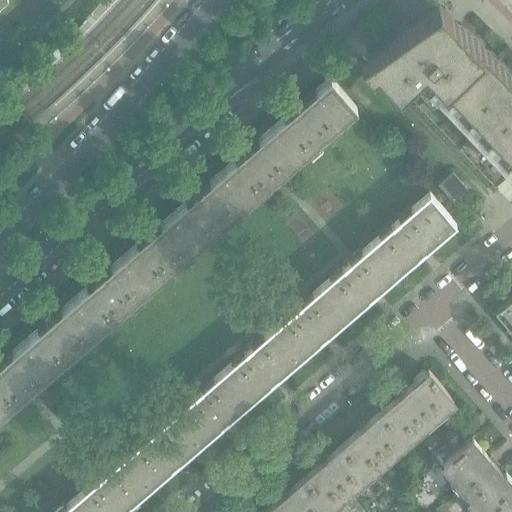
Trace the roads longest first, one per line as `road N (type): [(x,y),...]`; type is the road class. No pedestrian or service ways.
road 1 (tertiary): [(0,280),(337,0)]
road 2 (tertiary): [(214,0),(0,243)]
road 3 (residential): [(194,511),(431,310)]
road 4 (residential): [(431,310),(511,404)]
